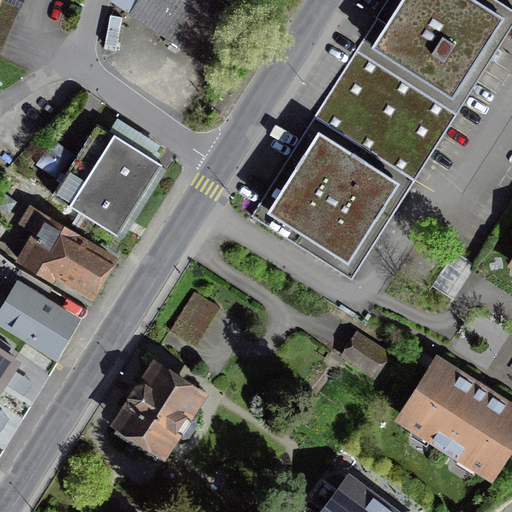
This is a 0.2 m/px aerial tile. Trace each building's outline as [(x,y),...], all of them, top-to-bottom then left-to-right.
[(141,0),(132,14),(215,68),(258,1),(257,0),(141,0)] [(511,26),(511,10),(496,0),(388,0),(314,117),(414,181),(511,26)] [(314,117),(252,216),(352,279),(414,181),(314,117)] [(117,236),(162,165),(97,124),(52,195),(117,236)] [(23,264),(51,281),(57,271),(91,292),(110,260),(90,248),(93,243),(33,208),(24,224),(34,230),(30,237),(37,241),(23,264)] [(0,223),(0,251),(3,254),(11,243),(0,235),(0,231),(4,226),(0,223)] [(52,288),(20,269),(0,253),(0,275),(18,286),(10,299),(3,295),(0,299),(0,314),(1,315),(0,316),(0,319),(54,353),(74,320),(44,301),(52,288)] [(220,308),(194,292),(171,330),(196,346),(220,308)] [(386,354),(359,336),(346,356),(373,374),(386,354)] [(0,349),(0,385),(17,361),(0,349)] [(511,442),(511,440),(511,408),(438,361),(423,386),(426,388),(406,421),(486,472),(507,440),(511,442)] [(186,414),(198,396),(155,368),(144,385),(136,387),(130,397),(132,405),(121,421),(163,449),(174,432),(183,437),(188,436),(196,425),(195,419),(186,414)] [(397,511),(350,474),(319,511),(397,511)]
